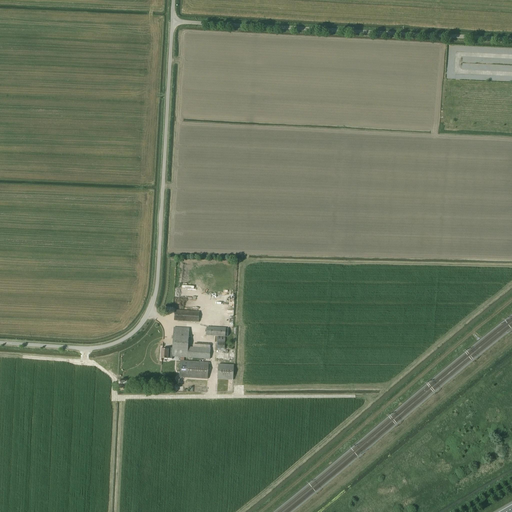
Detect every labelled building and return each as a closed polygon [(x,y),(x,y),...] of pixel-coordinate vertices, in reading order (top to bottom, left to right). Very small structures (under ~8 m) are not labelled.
[(447,95),(447,109),(454,110),(455,96),(447,95)] [(174,321),(199,322),(199,312),(175,310),(174,321)] [(245,339),(260,342),(263,328),(248,324),(245,339)] [(225,337),(226,328),(206,327),(206,336),(225,337)] [(180,361),(179,378),(208,379),(209,363),(184,361),(184,358),(210,359),(211,348),(210,348),(210,344),(193,343),(193,347),(188,347),(189,328),(174,328),(172,348),(168,348),(168,350),(161,349),(161,358),(168,359),(172,359),(172,357),(180,358),(180,361)] [(217,337),(217,348),(225,349),(225,348),(226,348),(226,343),(225,342),(225,337),(217,337)] [(218,364),(217,379),(233,380),(234,365),(218,364)]
